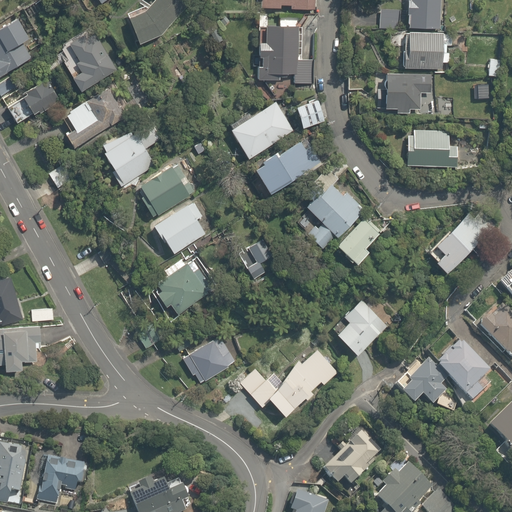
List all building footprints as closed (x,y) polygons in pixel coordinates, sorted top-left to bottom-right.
[(151,0),(146,6),(123,14),(132,42),(161,31),(184,4),(180,0),(151,0)] [(403,0),(377,0),(377,26),(404,26),(403,0)] [(434,27),(434,0),(406,0),(406,26),(434,27)] [(12,11),(0,18),(0,92),(16,83),(8,71),(32,56),(23,42),(29,38),(12,11)] [(260,40),(251,40),(251,57),(257,58),(257,66),(250,66),(250,79),(279,80),(279,74),(289,74),(289,81),(315,82),(315,58),(294,58),(295,21),(260,20),(260,40)] [(75,70),(68,73),(75,90),(114,74),(96,31),(68,43),(76,61),(72,63),(75,70)] [(445,45),(450,45),(450,31),(402,31),(402,69),(437,69),(437,62),(448,62),(448,53),(445,53),(445,45)] [(501,59),(487,56),(483,75),(498,78),(501,59)] [(391,111),(407,112),(407,107),(418,107),(418,90),(428,90),(429,71),(379,70),(378,105),(391,106),(391,111)] [(368,74),(346,74),(346,89),(367,90),(368,74)] [(16,100),(3,107),(11,122),(26,114),(28,119),(56,104),(43,80),(36,84),(33,78),(22,83),(26,90),(14,96),(16,100)] [(489,84),(474,85),(475,99),(490,98),(489,84)] [(90,114),(59,131),(67,145),(120,117),(103,85),(80,97),(90,114)] [(314,97),(290,105),(297,127),(322,118),(314,97)] [(270,102),(227,126),(244,155),(287,131),(270,102)] [(129,122),(94,141),(116,182),(151,164),(129,122)] [(455,165),(455,143),(445,143),(445,127),(402,128),(402,165),(455,165)] [(272,152),(271,149),(246,162),(262,192),(310,166),(296,139),(272,152)] [(174,161),(133,188),(151,216),(192,189),(174,161)] [(300,204),(319,224),(307,235),(319,249),(332,236),(361,209),(343,190),(337,195),(324,181),(300,204)] [(192,218),(200,214),(192,199),(148,224),(168,252),(203,232),(192,218)] [(435,250),(428,258),(441,272),(488,227),(474,212),(471,216),(464,209),(428,244),(435,250)] [(350,261),(364,248),(361,245),(374,233),(372,231),(374,229),(376,232),(379,229),(369,218),(366,221),(362,216),(332,244),(350,261)] [(171,271),(153,282),(157,290),(154,291),(167,313),(204,292),(185,259),(170,268),(171,271)] [(511,268),(508,272),(503,267),(492,279),(511,297),(511,268)] [(0,323),(20,319),(17,308),(19,307),(14,288),(9,289),(5,275),(0,276),(0,323)] [(374,323),(377,320),(379,318),(365,302),(363,304),(359,308),(353,302),(339,315),(345,321),(340,326),(336,322),(331,327),(334,330),(332,333),(352,355),(379,329),(374,323)] [(51,306),(28,307),(28,320),(51,319),(51,306)] [(484,311),(478,318),(479,329),(508,360),(511,355),(511,319),(511,320),(497,309),(491,316),(484,311)] [(146,319),(131,328),(144,348),(158,340),(146,319)] [(18,324),(0,325),(0,368),(18,368),(17,358),(23,358),(23,361),(33,361),(32,347),(35,346),(34,330),(19,331),(18,324)] [(224,347),(220,340),(217,341),(214,337),(208,340),(205,336),(198,341),(199,343),(186,351),(189,355),(181,360),(190,373),(191,372),(197,382),(221,367),(223,372),(232,366),(230,363),(235,359),(227,346),(224,347)] [(434,360),(436,361),(432,364),(463,393),(470,400),(482,387),(478,383),(484,376),(481,374),(488,367),(457,338),(447,349),(445,347),(434,360)] [(254,367),(236,382),(259,407),(266,401),(278,414),(300,394),(303,397),(309,392),(306,389),(317,380),(321,384),(334,372),(312,348),(298,361),(295,358),(275,376),(272,372),(265,379),(254,367)] [(404,379),(392,387),(403,402),(415,394),(422,404),(442,391),(437,384),(442,380),(427,358),(401,375),(404,379)] [(511,401),(509,398),(484,423),(500,446),(502,444),(511,454),(511,401)] [(338,440),(314,467),(331,484),(338,476),(348,485),(366,465),(364,464),(376,451),(369,445),(374,440),(358,425),(341,443),(338,440)] [(26,446),(0,440),(0,497),(7,498),(9,489),(19,491),(26,455),(24,454),(26,446)] [(84,467),(81,466),(81,459),(58,458),(58,456),(40,454),(38,483),(32,482),(31,493),(35,493),(35,498),(56,499),(57,486),(62,486),(62,488),(64,488),(64,490),(79,491),(80,475),(84,475),(84,467)] [(429,488),(396,459),(389,467),(387,466),(376,479),(382,484),(371,497),(388,511),(420,511),(413,506),(429,488)] [(135,486),(122,491),(132,511),(179,511),(181,511),(177,500),(182,497),(177,484),(162,490),(157,478),(147,482),(144,475),(133,480),(135,486)] [(313,491),(312,495),(291,488),(285,507),(293,509),(292,511),(322,511),(326,500),(327,496),(313,491)] [(453,511),(456,508),(434,488),(418,506),(424,511),(453,511)]
